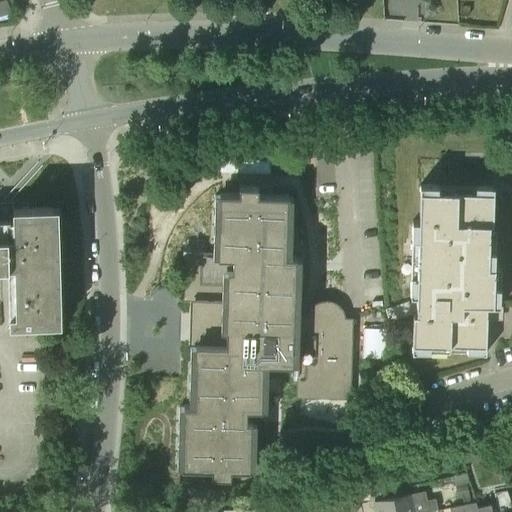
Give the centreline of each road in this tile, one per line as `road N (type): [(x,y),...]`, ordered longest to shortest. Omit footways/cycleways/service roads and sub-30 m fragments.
road 1 (tertiary): [(511,61),(386,41),(145,34),(73,40)]
road 2 (tertiary): [(90,119),(511,68)]
road 3 (residential): [(93,511),(107,447),(106,224),(90,119)]
